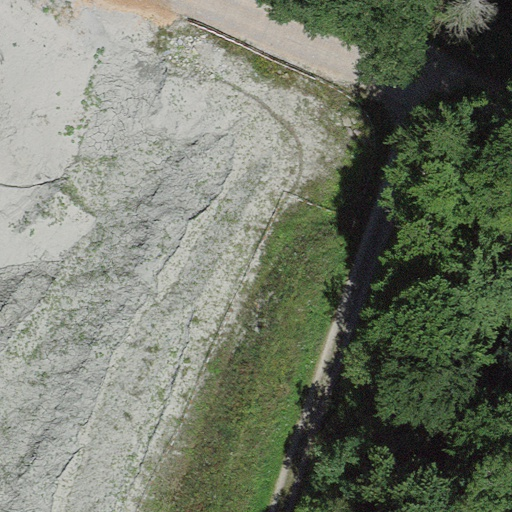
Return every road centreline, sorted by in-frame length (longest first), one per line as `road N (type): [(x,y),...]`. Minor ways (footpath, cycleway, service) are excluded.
road 1 (track): [(282,511),(440,98),(511,93)]
road 2 (track): [(511,152),(440,98),(340,0)]
